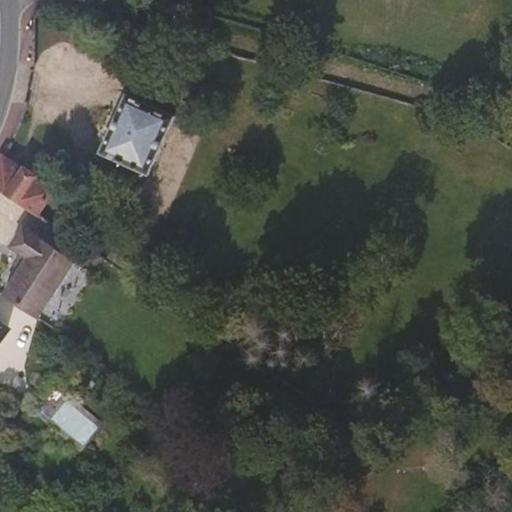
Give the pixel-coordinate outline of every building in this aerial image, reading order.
[(140,187),(167,128),(119,107),(92,164),(140,187)] [(45,202),(0,171),(0,208),(28,227),(45,202)] [(40,235),(32,248),(15,236),(1,255),(12,263),(4,274),(10,278),(0,293),(0,308),(26,327),(65,270),(73,257),(40,235)] [(339,415),(352,397),(335,385),(322,403),(336,412),(339,415)] [(95,422),(60,400),(49,417),(84,439),(95,422)] [(326,424),(336,412),(322,403),(321,402),(311,414),(326,424)]
